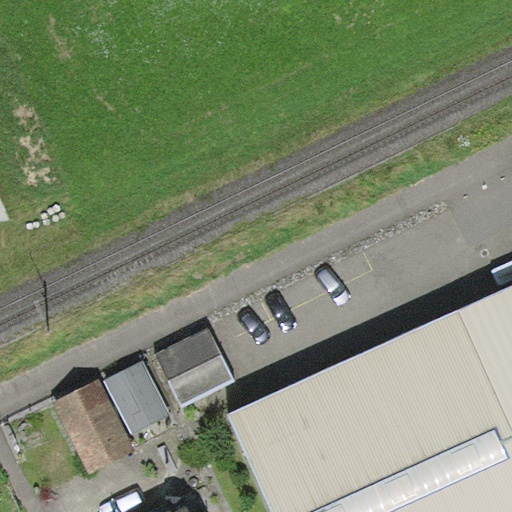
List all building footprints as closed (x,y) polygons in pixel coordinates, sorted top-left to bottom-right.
[(511,511),(511,291),(229,417),(271,511),(511,511)] [(209,328),(156,356),(183,408),(237,380),(209,328)] [(146,362),(107,382),(134,436),(173,417),(146,362)] [(99,381),(54,402),(89,473),(134,452),(99,381)] [(188,511),(182,498),(152,511),(188,511)]
